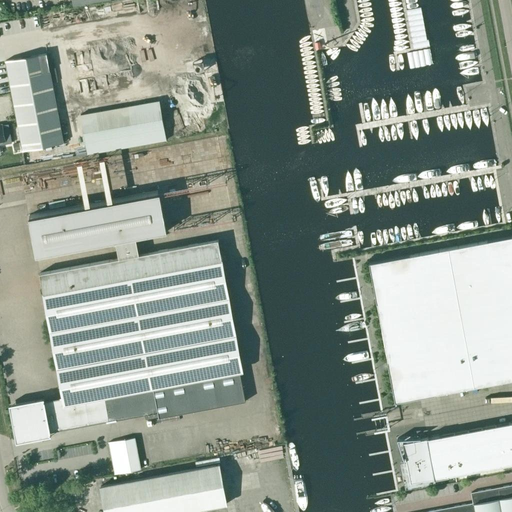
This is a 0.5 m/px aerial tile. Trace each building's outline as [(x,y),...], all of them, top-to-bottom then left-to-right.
[(6,61),(23,150),(63,142),(46,53),(6,61)] [(159,99),(80,114),(88,154),(166,139),(159,99)] [(0,144),(11,143),(8,124),(0,125),(0,144)] [(19,142),(12,144),(14,152),(21,151),(19,142)] [(120,257),(138,254),(135,238),(165,232),(157,190),(29,214),(37,257),(117,242),(120,257)] [(511,235),(487,240),(409,255),(369,262),(376,303),(387,361),(395,401),(435,394),(435,393),(511,378),(511,235)] [(44,397),(9,403),(9,407),(11,406),(17,439),(15,439),(16,442),(51,435),(50,432),(144,414),(145,419),(158,417),(245,401),(239,371),(242,370),(217,239),(138,254),(120,257),(40,272),(63,397),(60,397),(60,398),(44,401),(44,397)] [(511,421),(441,435),(426,437),(426,438),(403,442),(410,482),(434,478),(448,475),(511,463),(511,421)] [(108,442),(114,473),(141,468),(135,437),(108,442)] [(181,511),(226,504),(219,464),(100,486),(105,511),(181,511)] [(511,511),(511,484),(470,492),(472,503),(421,511),(511,511)]
